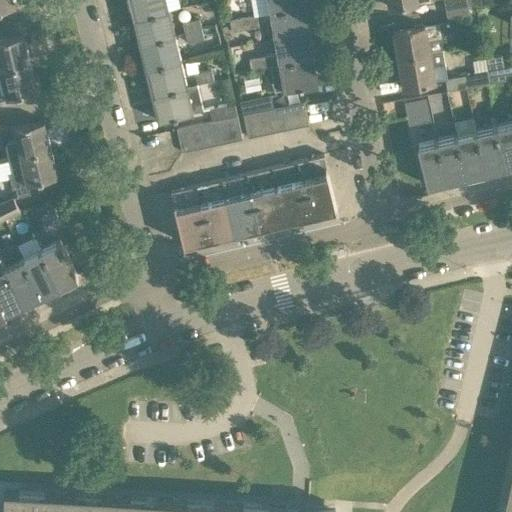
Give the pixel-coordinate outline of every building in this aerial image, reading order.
[(0,0),(0,10),(0,11),(0,10),(16,6),(14,0),(0,0)] [(130,0),(134,18),(169,10),(167,0),(130,0)] [(250,0),(253,16),(229,20),(229,21),(305,8),(304,0),(250,0)] [(466,0),(443,0),(446,10),(467,6),(466,0)] [(446,10),(448,23),(470,19),(467,6),(446,10)] [(305,8),(229,21),(231,31),(272,24),(275,39),(310,32),(305,8)] [(141,43),(175,35),(169,10),(134,18),(141,43)] [(199,18),(182,22),(185,33),(201,29),(199,18)] [(394,31),(398,57),(430,51),(442,49),(447,48),(442,23),(425,26),(425,25),(394,31)] [(201,29),(185,33),(187,43),(204,39),(201,29)] [(275,39),(277,54),(249,59),(251,69),(279,64),(314,58),(310,32),(275,39)] [(0,69),(30,62),(24,34),(8,38),(7,37),(0,39),(0,69)] [(147,69),(182,60),(175,35),(141,43),(147,69)] [(442,49),(430,51),(398,57),(403,87),(436,82),(435,81),(449,79),(446,63),(444,63),(442,49)] [(488,72),(490,83),(511,79),(511,64),(505,67),(502,54),(485,57),(488,72)] [(314,58),(279,64),(284,90),(319,84),(314,58)] [(153,95),(188,86),(182,60),(147,69),(153,95)] [(30,62),(0,69),(0,99),(21,94),(37,90),(30,62)] [(197,84),(214,80),(211,69),(194,73),(197,84)] [(490,83),(488,72),(467,75),(469,87),(490,83)] [(159,121),(194,112),(203,110),(197,84),(188,86),(153,95),(159,121)] [(271,95),(240,101),(243,114),(255,111),(267,109),(274,107),(271,95)] [(425,97),(403,102),(408,124),(430,120),(425,97)] [(297,127),(309,124),(304,101),(292,103),(297,127)] [(237,115),(234,102),(209,108),(212,121),(213,121),(225,118),(237,115)] [(279,106),(285,129),(297,127),(292,103),(279,106)] [(279,106),(274,107),(267,109),(272,132),(285,129),(279,106)] [(255,111),(260,135),(272,132),(267,109),(255,111)] [(243,114),(248,137),(260,135),(255,111),(243,114)] [(230,141),(242,138),(237,115),(225,118),(230,141)] [(473,116),(455,121),(458,132),(476,127),(473,116)] [(218,144),(230,141),(225,118),(213,121),(218,144)] [(5,146),(8,158),(51,148),(45,120),(29,124),(28,123),(13,127),(16,140),(8,142),(5,146)] [(207,146),(218,144),(213,121),(212,121),(201,123),(207,146)] [(511,121),(496,125),(506,166),(511,164),(511,121)] [(190,126),(195,148),(207,146),(201,123),(190,126)] [(476,130),(486,171),(506,166),(496,125),(476,130)] [(177,128),(182,151),(195,148),(190,126),(177,128)] [(458,135),(468,175),(486,171),(476,130),(458,135)] [(447,180),(468,175),(458,135),(437,140),(447,180)] [(427,185),(447,180),(437,140),(418,144),(427,185)] [(51,148),(8,158),(11,172),(8,173),(12,189),(15,188),(17,197),(30,194),(28,183),(42,180),(42,179),(58,176),(51,148)] [(299,160),(312,214),(337,208),(324,154),(299,160)] [(273,166),(286,220),(312,214),(299,160),(273,166)] [(248,172),(261,226),(286,220),(273,166),(248,172)] [(222,178),(235,232),(261,226),(248,172),(222,178)] [(197,184),(210,238),(235,232),(222,178),(197,184)] [(184,244),(210,238),(197,184),(171,190),(184,244)] [(67,194),(57,198),(60,206),(70,202),(67,194)] [(0,220),(21,210),(15,196),(0,203),(0,220)] [(41,248),(59,286),(79,276),(60,238),(41,248)] [(42,295),(59,286),(41,248),(23,256),(42,295)] [(24,303),(5,265),(0,254),(0,301),(5,312),(24,303)] [(23,256),(5,265),(24,303),(42,295),(23,256)] [(511,511),(511,469),(501,511),(511,511)] [(340,511),(341,507),(4,488),(2,511),(340,511)]
